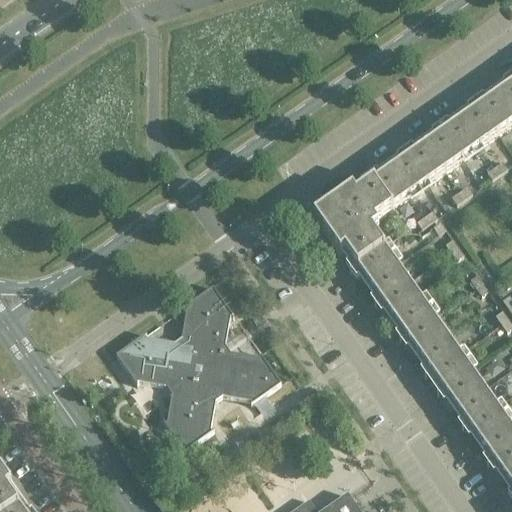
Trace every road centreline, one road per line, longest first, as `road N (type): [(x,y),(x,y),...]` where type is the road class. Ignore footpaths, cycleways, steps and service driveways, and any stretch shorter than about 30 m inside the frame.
road 1 (secondary): [(0,326),(462,0)]
road 2 (residential): [(462,511),(269,220)]
road 3 (residential): [(269,220),(511,43)]
road 4 (residential): [(0,404),(77,511)]
